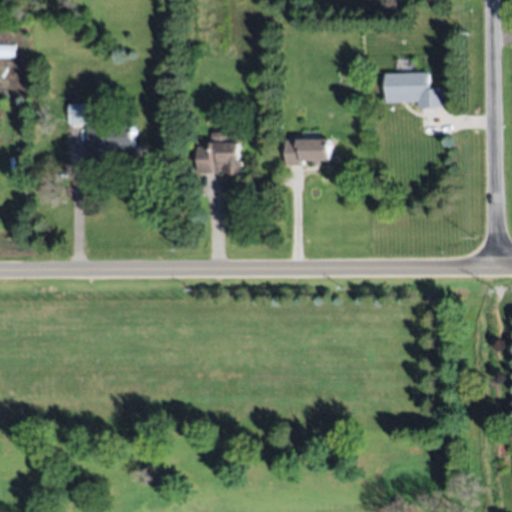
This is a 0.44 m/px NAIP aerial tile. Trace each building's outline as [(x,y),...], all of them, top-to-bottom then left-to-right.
[(0,57),(14,58),(15,45),(0,44),(0,57)] [(387,73),(432,71),(432,87),(446,86),(447,107),(420,108),(419,100),(388,102),(387,73)] [(68,103),(88,103),(88,123),(69,123),(68,103)] [(88,127),(135,124),(137,152),(113,154),(113,147),(107,147),(108,153),(90,154),(88,127)] [(199,172),(199,145),(212,145),(212,132),(231,132),(231,140),(239,140),(239,159),(243,159),(243,172),(199,172)] [(331,158),(303,159),(304,164),(287,165),(286,139),(331,138),(331,158)]
